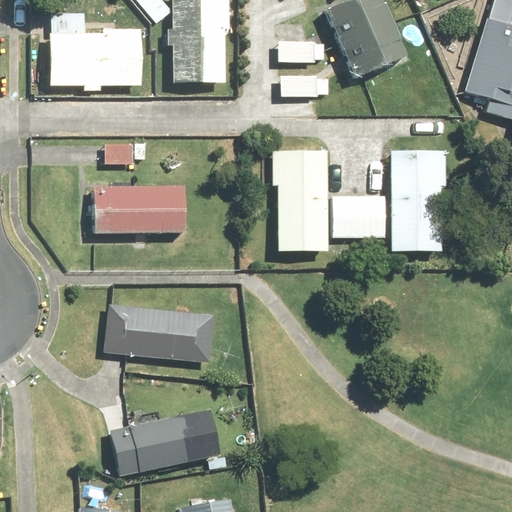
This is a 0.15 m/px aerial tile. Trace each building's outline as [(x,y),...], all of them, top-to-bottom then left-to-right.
[(225,81),(225,0),(165,0),(166,81),(225,81)] [(379,0),(360,0),(318,17),(350,97),(409,74),(379,0)] [(511,0),(492,0),(464,91),(511,105),(511,0)] [(46,31),(45,87),(136,88),(136,32),(46,31)] [(325,48),(280,44),(278,64),(323,68),(325,48)] [(328,81),(283,80),(283,100),(327,101),(328,81)] [(136,144),(107,143),(105,168),(135,170),(136,144)] [(440,150),(385,151),(386,257),(441,257),(440,150)] [(273,155),(271,250),(324,251),(326,156),(273,155)] [(88,187),(89,240),(179,238),(178,185),(88,187)] [(379,197),(334,197),(334,238),(379,238),(379,197)] [(110,300),(103,354),(202,368),(210,314),(110,300)] [(110,433),(120,482),(217,464),(208,415),(110,433)] [(226,511),(224,496),(177,504),(178,511),(226,511)]
